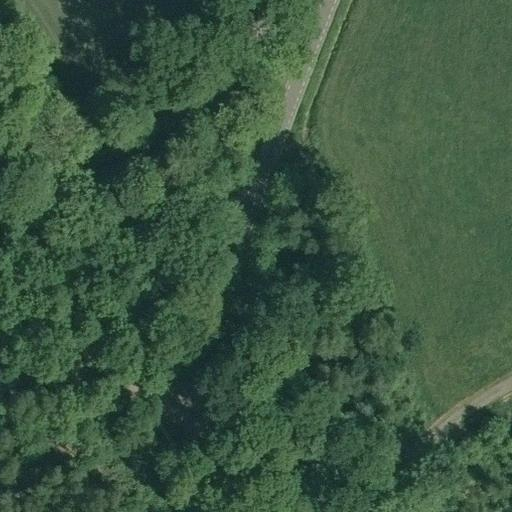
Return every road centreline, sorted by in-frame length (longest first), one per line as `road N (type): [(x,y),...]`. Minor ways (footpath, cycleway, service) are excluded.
road 1 (unclassified): [(247,511),(214,444),(204,391),(207,334),(329,0)]
road 2 (track): [(178,397),(0,97)]
